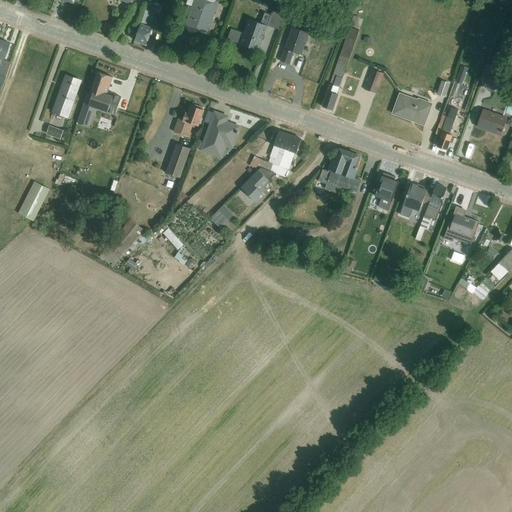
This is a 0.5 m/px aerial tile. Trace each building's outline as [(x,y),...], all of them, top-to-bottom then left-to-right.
[(208,33),(220,1),(217,0),(188,0),(187,4),(189,5),(186,14),(189,15),(186,25),(208,33)] [(232,29),(228,40),(259,52),(263,40),(264,40),(266,36),(265,36),(268,26),(279,30),(288,6),(285,5),(286,0),(277,0),(271,15),(265,13),(261,24),(249,19),(244,33),(232,29)] [(152,35),(153,31),(152,31),(153,28),(149,26),(153,13),(147,10),(136,41),(147,45),(151,35),(152,35)] [(356,28),(359,18),(354,16),(350,26),(356,28)] [(294,53),(302,56),(310,33),(293,27),(281,62),(289,65),(294,53)] [(338,95),(359,31),(350,28),(323,107),(333,111),(338,95)] [(0,40),(0,76),(5,78),(10,63),(3,60),(9,44),(0,40)] [(464,82),(469,66),(463,64),(458,80),(464,82)] [(486,64),(480,81),(509,91),(511,81),(511,79),(497,74),(499,69),(486,64)] [(377,94),(384,74),(372,69),(364,90),(377,94)] [(87,98),(78,122),(91,126),(97,108),(116,115),(122,98),(113,95),(113,96),(108,94),(113,77),(99,73),(96,82),(94,81),(89,98),(87,98)] [(67,76),(53,113),(68,118),(82,81),(67,76)] [(446,98),(451,84),(442,80),(437,95),(446,98)] [(418,98),(418,100),(401,94),(393,114),(424,125),(432,103),(418,98)] [(441,137),(437,147),(447,151),(450,143),(453,144),(454,138),(452,138),(454,131),(451,130),(461,102),(455,100),(452,107),(451,107),(448,117),(443,115),(436,134),(441,137)] [(198,106),(197,108),(192,106),(189,114),(186,113),(184,120),(179,118),(174,132),(189,137),(194,125),(199,126),(200,124),(201,124),(202,119),(201,118),(204,110),(203,110),(204,109),(198,106)] [(501,136),(508,118),(483,109),(477,127),(501,136)] [(222,159),(227,146),(232,148),(240,127),(226,123),(228,117),(215,113),(202,152),(222,159)] [(47,134),(61,139),(64,130),(50,125),(47,134)] [(261,168),(270,171),(273,164),(280,167),(290,135),(279,131),(274,146),(280,148),(276,159),(271,157),(269,162),(262,160),(259,167),(261,168)] [(441,137),(436,134),(432,145),(437,147),(441,137)] [(270,171),(276,174),(286,177),(291,164),(287,163),(291,152),(295,153),(297,154),(302,140),(290,135),(280,167),(273,164),(270,171)] [(166,173),(178,178),(181,178),(191,149),(178,144),(166,173)] [(342,187),(357,193),(362,181),(355,178),(360,168),(358,167),(361,159),(341,151),(337,162),(333,160),(329,172),(323,170),(318,182),(327,185),(325,190),(339,194),(342,187)] [(287,163),(291,164),(295,153),(291,152),(287,163)] [(259,167),(262,160),(255,156),(250,165),(257,169),(258,166),(259,167)] [(270,171),(261,168),(241,187),(258,204),(266,195),(262,192),(265,189),(263,188),(270,181),(270,180),(276,174),(270,171)] [(63,172),(59,180),(75,186),(78,178),(63,172)] [(114,188),(118,190),(123,174),(118,172),(114,188)] [(178,178),(166,173),(165,179),(177,183),(178,178)] [(384,173),(375,196),(392,202),(399,184),(394,183),(396,177),(384,173)] [(49,198),(50,196),(48,195),(51,189),(35,181),(19,213),(35,222),(47,197),(49,198)] [(437,185),(412,248),(417,250),(421,242),(425,229),(429,230),(433,219),(436,220),(440,211),(443,202),(442,202),(447,189),(437,185)] [(225,204),(210,219),(220,229),(234,214),(225,204)] [(449,226),(444,238),(453,241),(454,239),(472,245),(480,222),(471,219),(470,220),(464,217),(466,211),(459,208),(458,208),(458,207),(457,207),(450,226),(449,226)] [(144,230),(131,219),(100,256),(113,268),(144,230)] [(406,221),(402,232),(408,235),(413,237),(417,226),(413,224),(406,221)] [(259,241),(264,246),(268,242),(263,237),(259,241)] [(479,244),(484,246),(484,245),(487,247),(490,242),(483,237),(479,244)] [(176,258),(187,263),(194,251),(183,245),(176,258)] [(490,247),(485,253),(493,260),(498,254),(490,247)] [(511,250),(499,263),(509,272),(511,269),(511,250)] [(494,273),(489,278),(496,285),(501,280),(494,273)] [(423,278),(418,290),(424,293),(429,280),(423,278)] [(461,278),(458,284),(469,290),(468,291),(473,294),(473,293),(477,288),(461,278)] [(482,283),(491,291),(495,286),(486,278),(482,283)] [(473,293),(483,301),(488,294),(479,286),(477,288),(473,293)] [(445,290),(442,297),(449,299),(451,293),(445,290)] [(471,301),(469,304),(475,307),(477,305),(478,305),(481,300),(472,295),(469,300),(471,301)]
